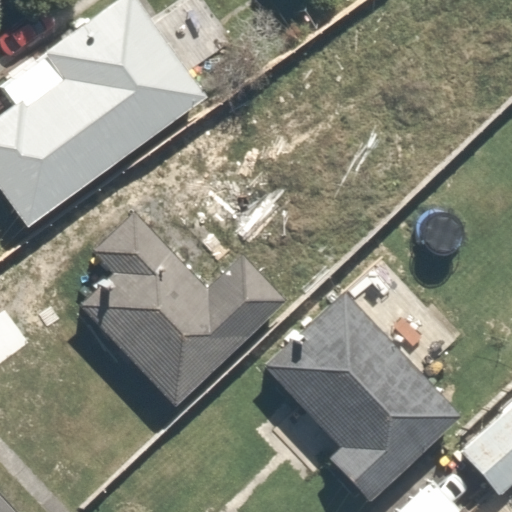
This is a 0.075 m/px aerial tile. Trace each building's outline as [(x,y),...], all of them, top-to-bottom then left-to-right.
[(206,99),(134,0),(120,0),(0,87),(0,90),(11,106),(0,114),(0,194),(26,230),(206,99)] [(228,100),(146,157),(178,203),(260,146),(228,100)] [(167,409),(284,309),(236,253),(198,286),(132,210),(84,252),(111,284),(73,301),(167,409)] [(362,487),(453,409),(344,282),(253,360),(362,487)] [(511,397),(458,441),(497,488),(511,475),(511,397)] [(453,511),(424,480),(387,511),(453,511)]
